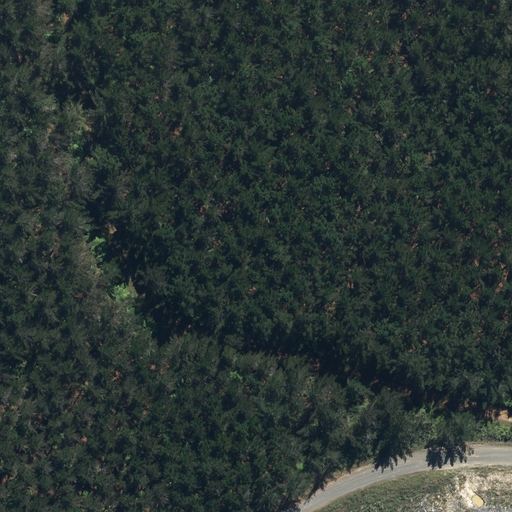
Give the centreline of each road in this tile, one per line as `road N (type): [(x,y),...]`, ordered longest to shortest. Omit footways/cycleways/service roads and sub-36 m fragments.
road 1 (track): [(65,0),(102,173),(141,291),(192,333),(511,418)]
road 2 (track): [(296,511),(392,469),(511,459)]
